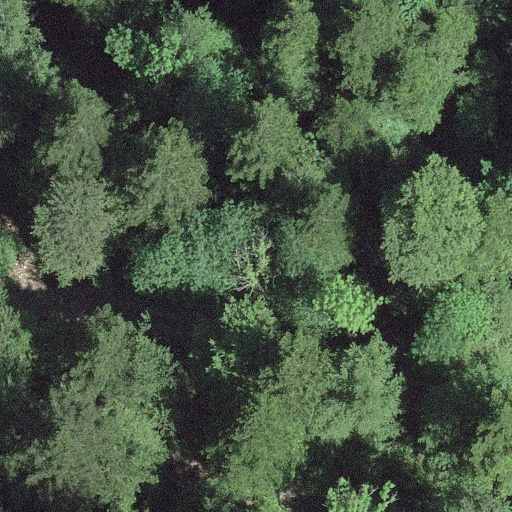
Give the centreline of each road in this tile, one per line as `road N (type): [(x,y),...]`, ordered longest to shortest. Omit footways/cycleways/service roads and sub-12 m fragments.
road 1 (track): [(511,410),(177,328),(0,308)]
road 2 (track): [(0,426),(99,446),(296,511)]
